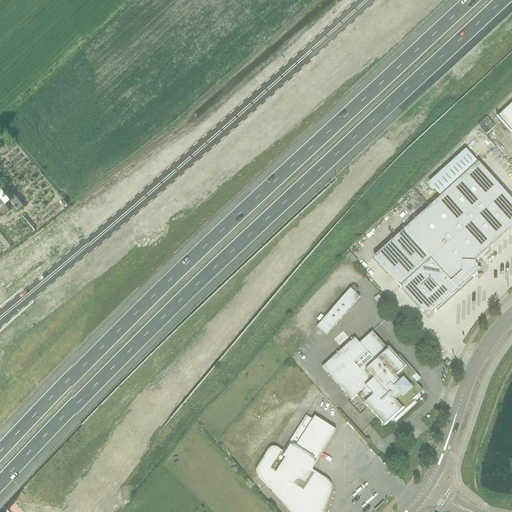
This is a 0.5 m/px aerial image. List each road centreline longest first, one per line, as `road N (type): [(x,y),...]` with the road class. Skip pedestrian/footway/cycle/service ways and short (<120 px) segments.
road 1 (motorway): [(0,484),(246,235),(502,0)]
road 2 (motorway): [(79,511),(168,390),(414,109),(511,10)]
road 3 (motorway): [(469,0),(231,219),(0,452)]
road 4 (motorway): [(57,271),(418,0)]
road 5 (primary): [(365,0),(57,271)]
road 6 (secondary): [(428,482),(467,374),(511,314)]
